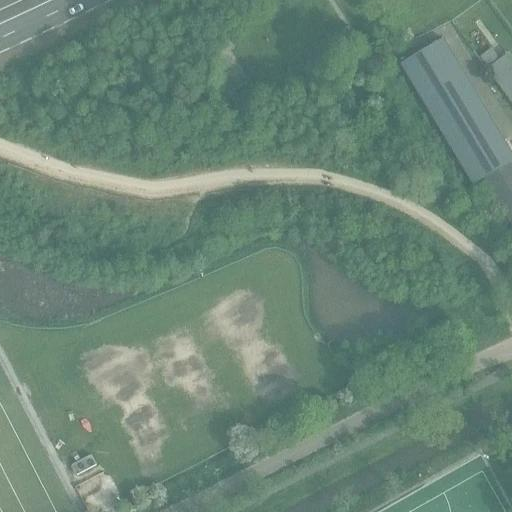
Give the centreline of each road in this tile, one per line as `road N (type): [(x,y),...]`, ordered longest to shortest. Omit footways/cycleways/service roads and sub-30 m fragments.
road 1 (unknown): [(0,185),(46,221),(83,237),(123,239),(252,190),(301,185),(384,203),(449,241),(511,338)]
road 2 (residential): [(511,350),(182,511)]
